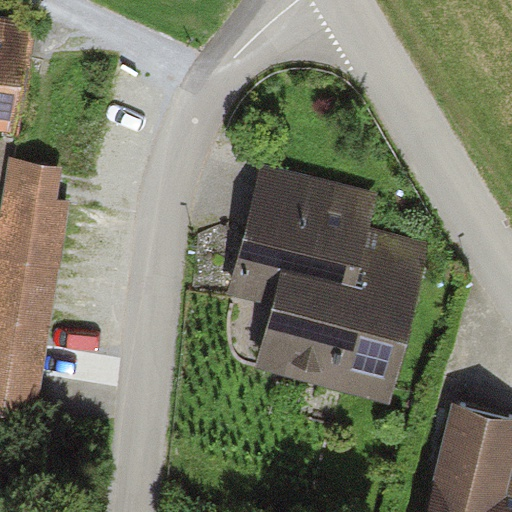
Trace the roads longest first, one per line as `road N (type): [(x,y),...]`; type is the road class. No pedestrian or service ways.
road 1 (residential): [(132,511),(169,204),(189,131),(219,74),(308,0)]
road 2 (residential): [(346,0),(511,278)]
